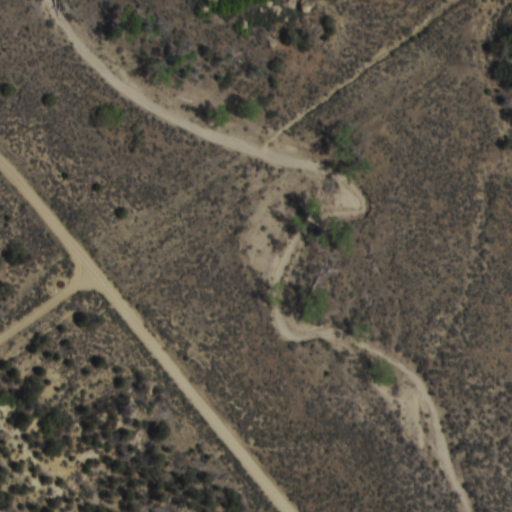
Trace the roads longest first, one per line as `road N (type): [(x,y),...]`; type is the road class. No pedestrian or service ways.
road 1 (residential): [(511,92),(407,150),(147,337)]
road 2 (tertiary): [(255,511),(152,364),(147,337)]
road 3 (tertiary): [(147,337),(94,305),(0,200)]
